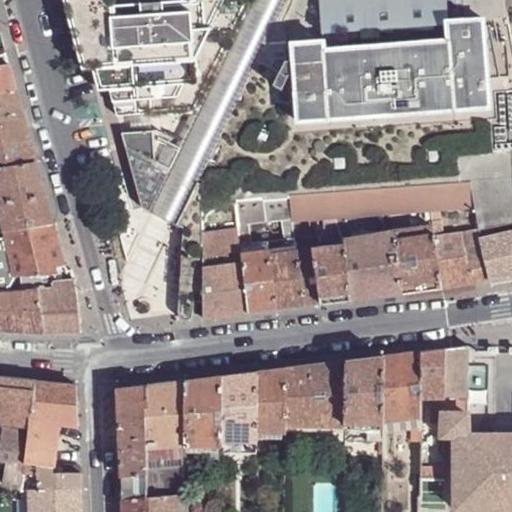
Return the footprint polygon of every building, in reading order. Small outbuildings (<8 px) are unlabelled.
[(177,0),(141,3),(141,10),(125,12),(124,4),(106,6),(105,0),(86,0),(87,1),(88,7),(110,87),(119,114),(132,113),(152,111),(153,111),(153,109),(203,105),(252,0),(177,0)] [(169,218),(180,224),(286,0),(252,0),(203,105),(202,108),(181,149),(152,210),(169,218)] [(425,179),(465,165),(488,156),(511,148),(511,83),(509,81),(511,77),(511,38),(505,0),(286,0),(180,224),(186,227),(182,315),(183,317),(184,318),(185,319),(187,319),(188,319),(190,319),(192,318),(193,317),(196,310),(207,314),(202,282),(202,204),(234,201),(264,199),(291,197),(322,194),(392,189),(397,188),(408,185),(425,179)] [(141,3),(124,4),(125,12),(141,10),(141,3)] [(100,87),(110,87),(88,7),(78,8),(100,87)] [(0,64),(0,90),(15,89),(8,64),(0,64)] [(0,90),(0,116),(21,114),(15,89),(0,90)] [(202,108),(203,105),(153,109),(153,111),(153,114),(193,111),(194,108),(202,108)] [(154,130),(152,111),(132,113),(136,131),(154,130)] [(0,116),(0,142),(28,138),(21,114),(0,116)] [(154,130),(136,131),(124,132),(144,206),(152,210),(181,149),(160,140),(155,140),(154,130)] [(0,142),(0,167),(34,162),(28,138),(0,142)] [(492,172),(511,164),(511,148),(488,156),(492,172)] [(465,165),(471,193),(496,185),(492,172),(488,156),(465,165)] [(0,167),(0,202),(43,195),(34,162),(0,167)] [(496,185),(471,193),(472,196),(478,229),(480,236),(511,230),(511,164),(492,172),(496,185)] [(453,201),(472,196),(471,193),(465,165),(425,179),(431,214),(431,219),(456,215),(453,201)] [(410,204),(431,214),(425,179),(408,185),(409,202),(410,204)] [(392,189),(393,205),(409,202),(408,185),(397,188),(392,189)] [(355,213),(393,205),(392,189),(322,194),(322,208),(322,220),(331,218),(336,216),(355,213)] [(0,229),(3,229),(51,222),(43,195),(0,202),(0,229)] [(292,251),(298,250),(297,240),(296,238),(293,210),(291,197),(264,199),(265,212),(266,219),(266,223),(278,221),(280,239),(268,241),(270,249),(270,253),(292,251)] [(241,253),(270,249),(268,241),(247,244),(245,225),(266,223),(266,219),(265,212),(264,199),(234,201),(237,223),(238,235),(241,253)] [(232,224),(237,223),(234,201),(202,204),(202,282),(230,275),(226,235),(225,225),(230,224),(232,224)] [(323,228),(322,220),(322,208),(309,210),(312,228),(323,228)] [(336,216),(345,239),(359,236),(355,213),(336,216)] [(323,228),(332,228),(331,218),(322,220),(323,228)] [(54,274),(56,273),(55,267),(63,265),(51,222),(3,229),(13,278),(23,276),(36,275),(54,274)] [(230,224),(225,225),(226,235),(230,275),(243,273),(241,253),(238,235),(237,223),(232,224),(230,224)] [(401,292),(441,287),(433,236),(432,225),(395,229),(401,292)] [(0,291),(24,289),(23,276),(13,278),(3,229),(0,229),(0,291)] [(350,299),(401,292),(395,229),(359,236),(345,239),(345,245),(350,299)] [(441,287),(489,280),(480,236),(478,229),(433,236),(441,287)] [(511,230),(480,236),(489,280),(511,275),(511,230)] [(297,240),(298,250),(309,248),(307,236),(296,238),(297,240)] [(321,303),(350,299),(345,245),(314,248),(321,303)] [(305,305),(321,303),(314,248),(309,248),(298,250),(305,305)] [(249,312),(276,309),(270,253),(270,249),(241,253),(243,273),(249,312)] [(276,309),(305,305),(298,250),(292,251),(270,253),(276,309)] [(208,317),(249,312),(243,273),(230,275),(202,282),(207,314),(208,317)] [(76,293),(73,280),(71,280),(57,281),(54,274),(36,275),(37,289),(42,333),(81,332),(76,293)] [(0,330),(42,333),(37,289),(24,289),(0,291),(0,330)] [(444,348),(421,351),(421,397),(442,396),(442,416),(442,432),(442,436),(445,436),(452,436),(451,509),(511,509),(511,433),(468,433),(468,350),(469,345),(444,348)] [(421,351),(384,356),(382,420),(421,415),(421,397),(421,351)] [(384,356),(346,360),(345,424),(365,424),(382,424),(382,420),(384,356)] [(346,360),(286,368),(285,426),(345,427),(345,424),(346,360)] [(286,368),(256,371),(255,439),(262,440),(263,432),(285,433),(285,426),(286,368)] [(256,371),(222,376),(221,441),(255,442),(255,439),(256,371)] [(14,401),(17,378),(0,376),(0,422),(2,422),(29,426),(32,404),(14,401)] [(222,376),(186,380),(186,445),(220,446),(221,441),(222,376)] [(37,380),(17,378),(14,401),(32,404),(34,403),(37,380)] [(77,386),(37,380),(34,403),(32,404),(29,426),(28,439),(26,463),(54,466),(55,464),(60,423),(79,426),(77,386)] [(186,380),(146,385),(147,405),(144,406),(145,445),(186,445),(186,380)] [(117,389),(121,499),(146,496),(145,445),(144,406),(147,405),(146,385),(117,389)] [(421,415),(382,420),(382,424),(382,431),(411,427),(421,426),(421,415)] [(442,416),(421,415),(421,426),(421,432),(442,432),(442,416)] [(1,436),(28,439),(29,426),(2,422),(1,436)] [(382,431),(382,424),(365,424),(364,441),(382,441),(382,431)] [(421,432),(421,426),(411,427),(411,440),(421,441),(421,432)] [(0,460),(26,463),(28,439),(1,436),(0,441),(0,460)] [(255,442),(221,441),(220,446),(220,456),(254,457),(255,442)] [(186,445),(145,445),(146,496),(176,495),(187,494),(186,445)] [(54,489),(54,474),(53,468),(54,466),(26,463),(23,490),(31,490),(54,489)] [(54,466),(53,468),(54,474),(81,473),(81,467),(81,466),(55,464),(54,466)] [(436,465),(420,465),(420,475),(436,475),(436,465)] [(82,489),(81,473),(54,474),(54,489),(82,489)] [(82,511),(82,495),(32,496),(32,498),(30,498),(31,511),(82,511)] [(146,496),(121,499),(121,511),(175,511),(176,495),(146,496)]
